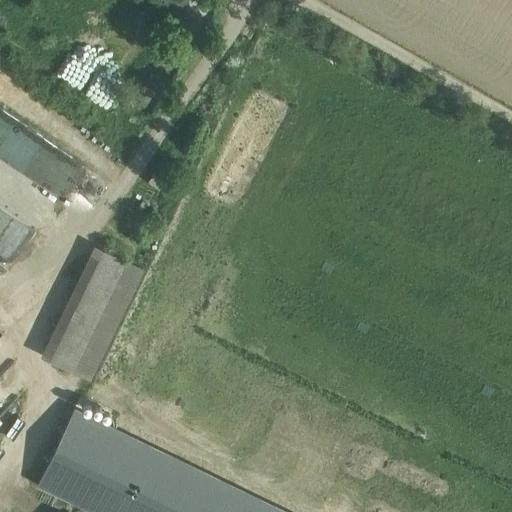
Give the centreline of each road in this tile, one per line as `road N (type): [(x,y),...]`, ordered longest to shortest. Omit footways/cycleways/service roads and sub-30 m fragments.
road 1 (unclassified): [(301,0),(511,117)]
road 2 (track): [(98,207),(32,296),(0,303)]
